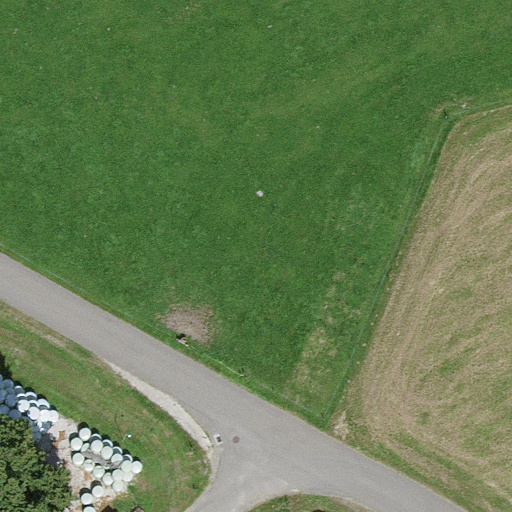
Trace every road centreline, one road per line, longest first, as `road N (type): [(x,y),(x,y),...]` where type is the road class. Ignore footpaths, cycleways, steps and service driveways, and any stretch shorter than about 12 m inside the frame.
road 1 (unclassified): [(279,450),(234,409),(0,269)]
road 2 (unclassified): [(414,511),(279,450)]
